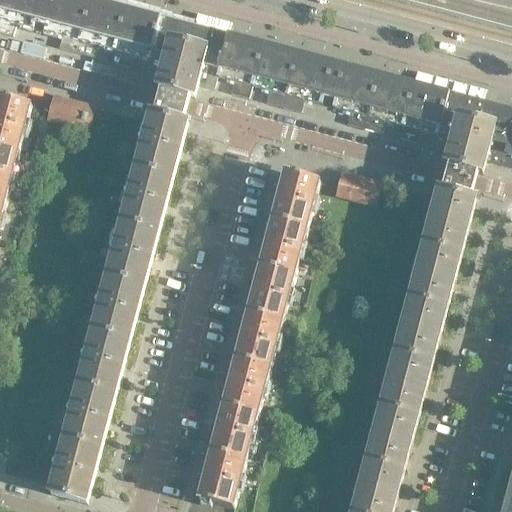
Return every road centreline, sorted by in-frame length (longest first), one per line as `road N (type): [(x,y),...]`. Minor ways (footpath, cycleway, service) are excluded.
road 1 (residential): [(246,124),(141,511)]
road 2 (residential): [(511,195),(246,124)]
road 3 (residential): [(246,124),(0,61)]
road 4 (residential): [(511,299),(444,511)]
road 5 (secondary): [(302,0),(511,56)]
